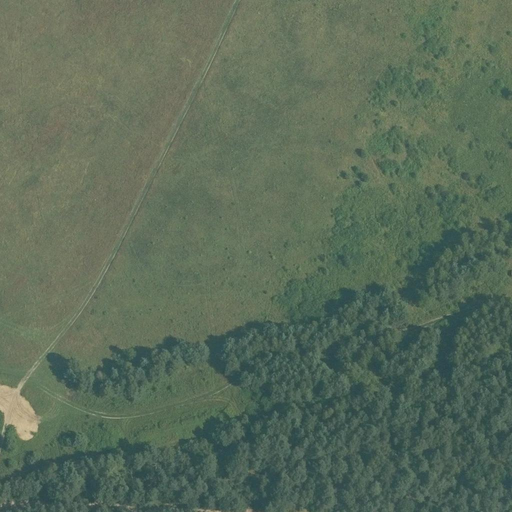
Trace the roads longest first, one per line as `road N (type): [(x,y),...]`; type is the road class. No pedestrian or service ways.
road 1 (track): [(511,301),(407,330),(372,328),(324,356),(266,359),(158,409),(90,412),(27,378)]
road 2 (track): [(0,446),(19,387),(99,277),(238,0)]
road 3 (track): [(27,378),(54,383),(60,400),(53,415),(32,421),(0,400)]
